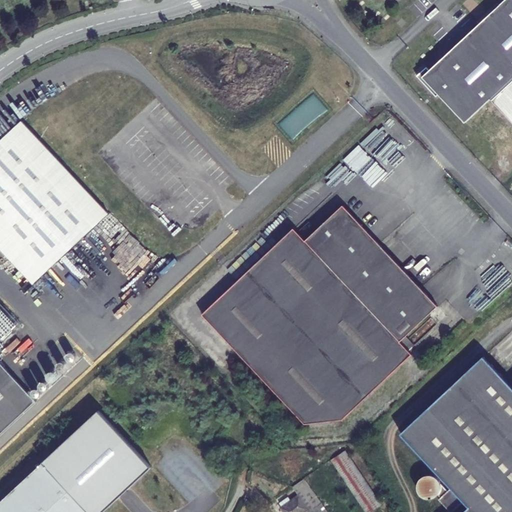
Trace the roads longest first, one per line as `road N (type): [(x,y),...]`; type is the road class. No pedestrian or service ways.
road 1 (tertiary): [(348,44),(511,217)]
road 2 (tertiary): [(0,70),(57,37),(156,11)]
